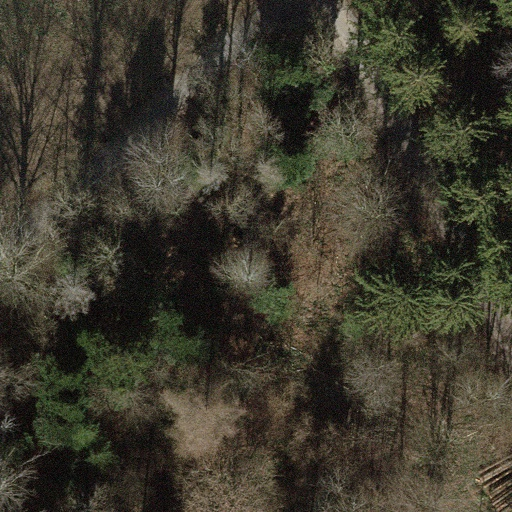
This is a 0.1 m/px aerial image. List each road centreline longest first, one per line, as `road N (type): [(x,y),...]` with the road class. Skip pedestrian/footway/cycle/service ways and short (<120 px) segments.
road 1 (track): [(511,350),(323,0)]
road 2 (track): [(0,259),(283,0)]
